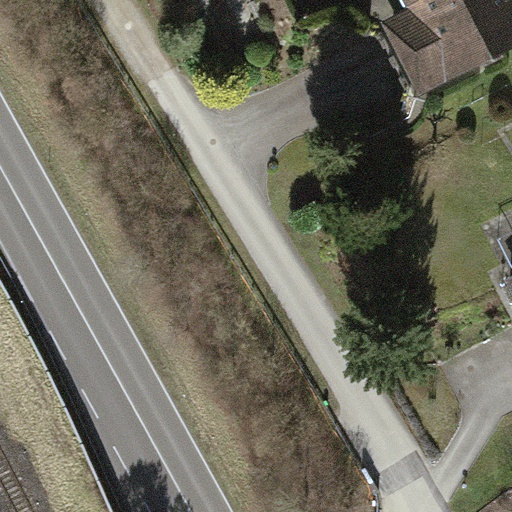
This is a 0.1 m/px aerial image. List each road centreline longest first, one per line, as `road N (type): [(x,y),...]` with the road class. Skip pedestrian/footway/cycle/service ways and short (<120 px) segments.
road 1 (residential): [(162,76),(362,396),(420,511)]
road 2 (secondary): [(0,166),(192,511)]
